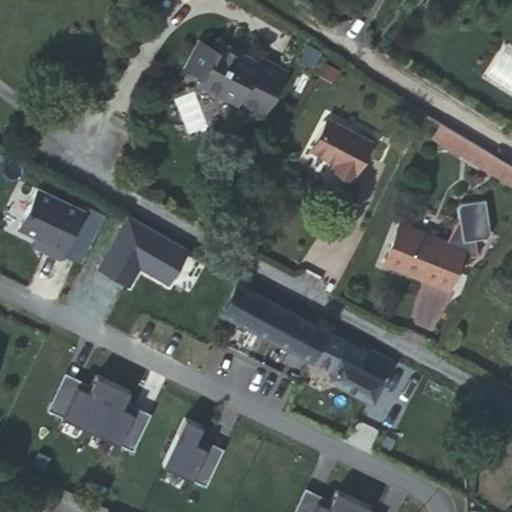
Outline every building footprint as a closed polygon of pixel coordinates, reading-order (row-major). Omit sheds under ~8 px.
[(264,114),(286,72),(261,58),(257,66),(242,57),(243,55),(222,43),(218,50),(201,41),(187,66),(204,76),(200,82),(205,85),(203,87),(219,94),(219,93),(238,103),(239,101),(264,114)] [(309,45),(300,61),(310,67),(320,50),(309,45)] [(337,60),(332,69),(341,74),(346,66),(337,60)] [(372,138),(325,113),(309,144),(333,158),(330,164),(352,176),(372,138)] [(462,133),(443,121),(435,133),(454,146),(462,133)] [(511,164),(462,133),(454,146),(511,182),(511,164)] [(62,254),(86,209),(41,185),(24,222),(52,237),(47,246),(62,254)] [(443,241),(397,222),(381,261),(446,288),(459,258),(473,256),(471,240),(484,240),(486,235),(486,201),(461,201),(457,205),(457,213),(443,241)] [(168,279),(187,245),(128,213),(99,265),(128,282),(140,261),(147,264),(145,267),(168,279)] [(236,282),(221,313),(330,370),(328,375),(371,398),(382,377),(357,364),(364,350),(236,282)] [(89,429),(110,386),(93,378),(85,395),(74,389),(62,416),(89,429)] [(110,386),(89,429),(117,442),(130,416),(119,411),(127,394),(110,386)] [(229,438),(206,486),(234,500),(249,468),(238,463),(246,446),(229,438)] [(111,511),(54,487),(46,508),(54,511),(111,511)] [(311,511),(325,511),(330,503),(303,490),(292,511),(311,511)] [(345,511),(346,511),(330,503),(325,511),(311,511),(345,511)]
